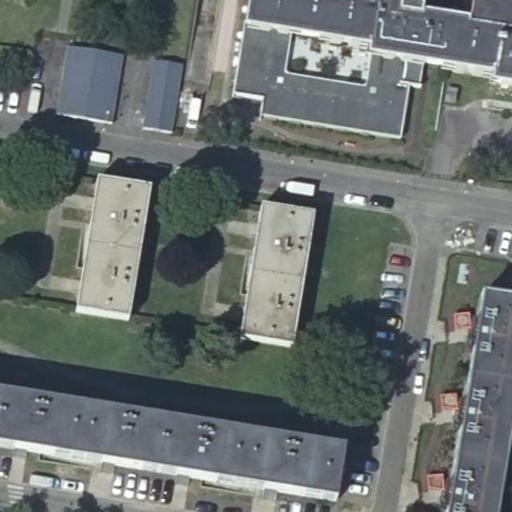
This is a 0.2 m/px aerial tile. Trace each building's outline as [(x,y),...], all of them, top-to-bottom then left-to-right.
[(415,60),(496,73),(495,80),(511,82),(511,0),(504,0),(504,4),(480,0),(463,0),(460,25),(413,17),(414,6),(389,2),(388,5),(354,0),(242,0),(239,21),(236,21),(225,93),(255,98),(253,114),(393,137),(402,84),(411,85),(415,60)] [(115,51),(60,41),(48,112),(102,122),(115,51)] [(174,61),(147,56),(134,128),(161,132),(174,61)] [(141,186),(88,176),(65,309),(118,319),(141,186)] [(304,213),(251,204),(228,337),(281,346),(304,213)] [(496,511),(511,419),(511,303),(481,298),(445,511),(496,511)] [(0,392),(0,445),(329,501),(339,449),(0,392)]
